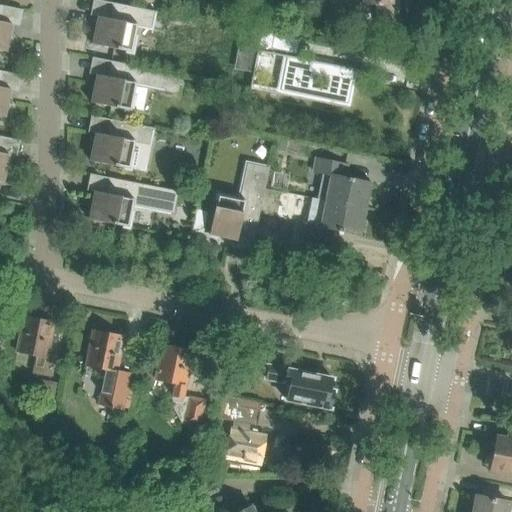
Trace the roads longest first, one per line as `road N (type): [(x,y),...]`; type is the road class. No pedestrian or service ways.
road 1 (residential): [(391,340),(46,277),(51,0)]
road 2 (unclassified): [(462,0),(405,276)]
road 3 (tertiary): [(458,174),(493,0)]
road 4 (unclassified): [(465,353),(468,292),(491,181)]
road 5 (unclassified): [(387,363),(359,511)]
road 6 (tertiary): [(393,511),(420,369)]
